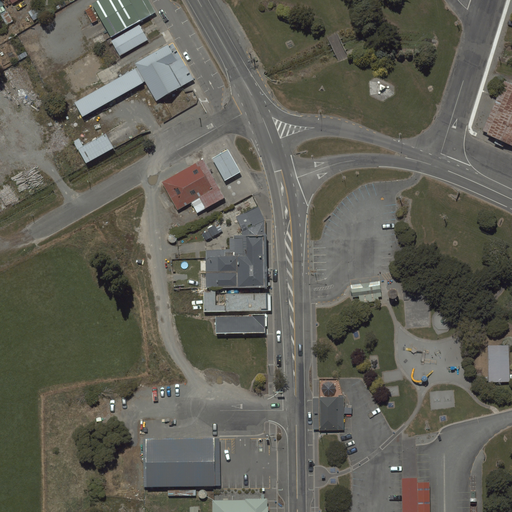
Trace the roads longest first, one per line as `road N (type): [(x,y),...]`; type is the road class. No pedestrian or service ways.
road 1 (residential): [(21,237),(257,105)]
road 2 (primary): [(282,186),(295,410)]
road 3 (residential): [(436,166),(484,15)]
road 4 (primary): [(423,161),(335,163),(282,186)]
road 5 (primary): [(196,0),(257,105)]
